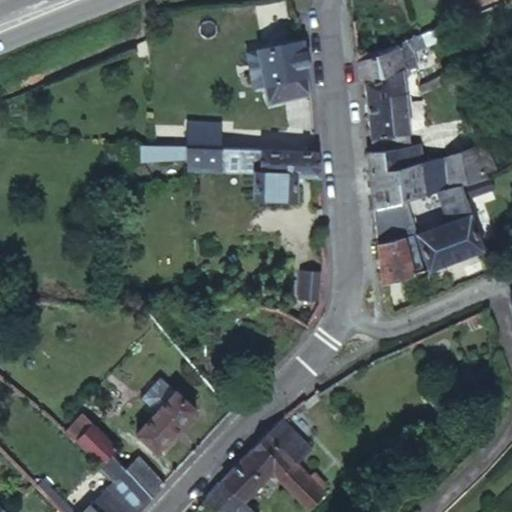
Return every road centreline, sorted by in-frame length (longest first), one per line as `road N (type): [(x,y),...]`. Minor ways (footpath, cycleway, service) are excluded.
road 1 (tertiary): [(343,324),(352,216),(333,0)]
road 2 (tertiary): [(343,324),(157,511)]
road 3 (residential): [(511,276),(386,331),(343,324)]
